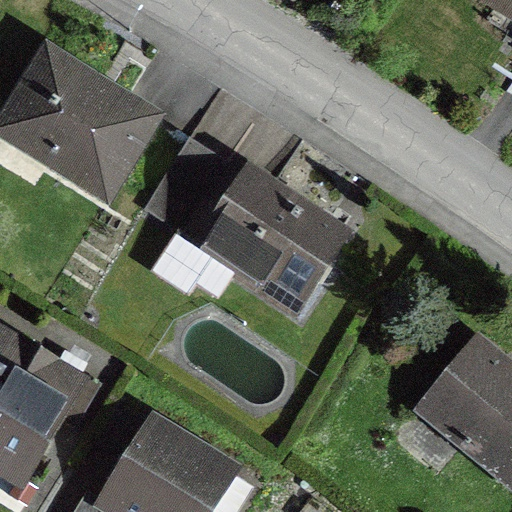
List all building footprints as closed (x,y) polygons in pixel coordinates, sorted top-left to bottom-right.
[(511,0),(476,0),(511,23),(511,0)] [(46,167),(103,202),(151,123),(106,95),(99,106),(89,100),(96,89),(44,57),(0,126),(0,130),(50,161),(46,167)] [(232,275),(288,312),(335,241),(222,166),(176,237),(180,240),(173,241),(153,270),(155,278),(180,295),(188,294),(193,287),(209,298),(217,297),(232,275)] [(469,449),(511,484),(511,375),(511,374),(503,384),(491,375),(499,365),(473,343),(415,413),(465,455),(469,449)] [(0,472),(19,484),(63,410),(79,383),(51,367),(35,393),(0,372),(0,472)] [(220,474),(147,429),(99,505),(83,495),(73,511),(107,511),(108,511),(236,511),(248,494),(219,476),(220,474)]
